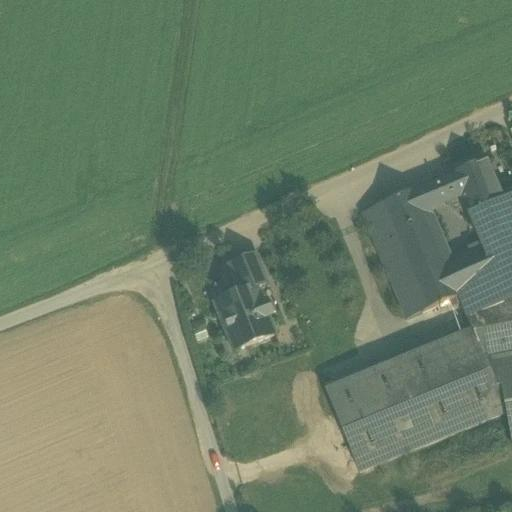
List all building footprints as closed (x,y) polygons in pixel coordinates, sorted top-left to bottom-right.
[(486,163),(450,178),(460,200),(468,220),(503,204),(500,197),(486,163)] [(450,178),(436,185),(445,206),(460,200),(450,178)] [(432,212),(445,206),(436,185),(423,191),(432,212)] [(423,191),(415,194),(424,215),(432,212),(423,191)] [(511,303),(511,304),(510,303),(511,302),(511,191),(500,197),(503,204),(511,224),(511,279),(498,286),(461,302),(452,306),(454,310),(463,306),(473,331),(508,415),(506,415),(511,446),(511,303)] [(447,269),(424,215),(415,194),(381,209),(427,316),(452,306),(461,302),(447,269)] [(468,220),(479,242),(484,253),(498,286),(511,279),(511,224),(503,204),(468,220)] [(407,324),(427,316),(381,209),(362,217),(407,324)] [(472,258),(484,253),(479,242),(467,247),(472,258)] [(472,258),(447,269),(461,302),(498,286),(484,253),(472,258)] [(255,259),(225,273),(235,299),(266,287),(255,259)] [(261,308),(254,292),(211,309),(223,339),(229,356),(244,351),(255,347),(273,339),(266,321),(271,318),(266,305),(261,308)] [(412,350),(444,342),(441,330),(409,338),(412,350)] [(473,331),(327,393),(360,475),(506,415),(508,415),(473,331)]
